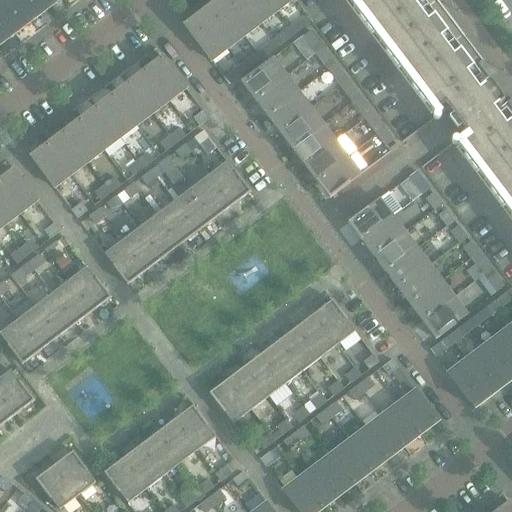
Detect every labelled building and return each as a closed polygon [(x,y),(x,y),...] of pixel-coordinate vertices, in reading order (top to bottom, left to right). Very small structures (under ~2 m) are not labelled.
[(32,22),(14,0),(0,0),(0,14),(16,35),(32,22)] [(48,10),(40,0),(14,0),(32,22),(48,10)] [(61,0),(40,0),(48,10),(61,0)] [(260,25),(241,0),(220,0),(217,2),(244,37),(260,25)] [(277,12),(267,0),(241,0),(260,25),(277,12)] [(267,0),(277,12),(293,0),(267,0)] [(353,0),(358,6),(372,23),(385,41),(398,58),(411,76),(425,93),(438,111),(445,105),(457,122),(470,138),(462,144),(476,161),(489,179),(502,196),(511,208),(511,99),(509,95),(503,100),(496,92),(491,84),(497,80),(494,75),(482,61),(436,0),(353,0)] [(244,37),(217,2),(201,15),(228,50),(244,37)] [(0,46),(16,35),(0,14),(0,46)] [(228,50),(201,15),(185,27),(189,34),(211,62),(212,62),(228,50)] [(298,33),(311,23),(312,22),(307,15),(293,26),(298,33)] [(284,44),(298,33),(293,26),(279,37),(284,44)] [(319,43),(311,33),(304,38),(312,49),(319,43)] [(271,54),(284,44),(279,37),(265,47),(271,54)] [(257,65),(271,54),(265,47),(251,58),(257,65)] [(331,60),(323,49),(316,54),(324,65),(331,60)] [(243,75),(257,65),(251,58),(237,68),(243,75)] [(186,89),(167,64),(163,59),(146,72),(169,102),(186,90),(186,89)] [(255,101),(285,77),(272,60),(261,69),(241,83),(255,101)] [(343,76),(335,65),(328,70),(336,81),(343,76)] [(229,86),(243,75),(237,68),(224,79),(229,86)] [(169,102),(146,72),(130,84),(153,114),(169,102)] [(267,117),(298,94),(285,77),(255,101),(267,117)] [(356,92),(348,82),(340,87),(349,98),(356,92)] [(153,114),(130,84),(113,96),(136,127),(153,114)] [(279,133),(310,110),(298,94),(267,117),(279,133)] [(136,127),(113,96),(97,108),(120,139),(136,127)] [(368,109),(360,98),(353,103),(361,114),(368,109)] [(120,139),(97,108),(81,121),(104,151),(120,139)] [(292,150),(322,126),(310,110),(279,133),(292,150)] [(209,120),(203,112),(193,119),(199,127),(209,120)] [(380,125),(372,114),(365,120),(373,130),(380,125)] [(104,151),(81,121),(65,133),(88,163),(104,151)] [(304,166),(335,143),(322,126),(292,150),(304,166)] [(186,137),(180,129),(170,137),(176,145),(186,137)] [(392,141),(384,130),(377,136),(385,146),(392,141)] [(209,139),(204,132),(194,139),(200,146),(209,139)] [(88,163),(65,133),(48,145),(71,176),(88,163)] [(176,145),(170,137),(160,145),(166,153),(176,145)] [(316,182),(347,159),(335,143),(304,166),(316,182)] [(71,176),(48,145),(31,158),(54,189),(71,176)] [(182,160),(191,153),(186,146),(176,153),(182,160)] [(153,162),(147,154),(137,162),(143,170),(153,162)] [(164,173),(174,166),(168,159),(159,166),(164,173)] [(348,185),(360,176),(347,159),(316,182),(330,200),(349,185),(348,185)] [(143,170),(137,162),(127,169),(133,177),(143,170)] [(250,193),(236,174),(227,163),(209,176),(232,207),(250,193)] [(37,202),(14,171),(0,181),(0,188),(20,215),(37,202)] [(147,186),(157,179),(151,172),(142,179),(147,186)] [(232,207),(209,176),(192,189),(215,220),(232,207)] [(121,187),(115,179),(105,186),(111,194),(121,187)] [(430,190),(421,179),(414,184),(422,195),(430,190)] [(139,192),(134,185),(124,192),(130,199),(139,192)] [(111,194),(105,186),(95,194),(101,202),(111,194)] [(20,215),(0,188),(0,222),(4,227),(20,215)] [(215,220),(192,189),(174,202),(198,233),(215,220)] [(442,206),(434,195),(426,201),(435,211),(442,206)] [(113,212),(122,205),(117,198),(107,205),(113,212)] [(361,242),(392,218),(379,201),(367,210),(367,209),(348,224),(361,242)] [(198,233),(174,202),(157,215),(180,246),(198,233)] [(87,212),(81,204),(71,212),(77,220),(87,212)] [(95,225),(105,218),(99,211),(90,218),(95,225)] [(454,222),(446,211),(439,217),(447,228),(454,222)] [(180,246),(157,215),(140,228),(163,259),(180,246)] [(374,258),(404,234),(392,218),(361,242),(374,258)] [(60,233),(54,225),(44,232),(50,240),(60,233)] [(163,259),(140,228),(123,241),(146,272),(163,259)] [(466,239),(458,228),(451,233),(459,244),(466,239)] [(386,274),(416,251),(404,234),(374,258),(386,274)] [(146,272),(123,241),(105,255),(113,267),(127,286),(146,272)] [(37,250),(31,242),(21,250),(27,258),(37,250)] [(61,251),(56,244),(46,251),(51,258),(61,251)] [(479,255),(471,244),(463,249),(471,260),(479,255)] [(27,258),(21,250),(11,258),(17,265),(27,258)] [(398,290),(429,267),(416,251),(386,274),(398,290)] [(44,264),(38,257),(29,264),(34,272),(44,264)] [(491,271),(483,260),(476,266),(484,276),(491,271)] [(410,306),(441,283),(429,267),(398,290),(410,306)] [(111,299),(96,280),(87,268),(69,282),(93,313),(111,299)] [(26,277),(21,270),(11,277),(17,285),(26,277)] [(503,287),(495,276),(488,282),(496,293),(503,287)] [(93,313),(69,282),(52,295),(75,326),(93,313)] [(0,297),(9,290),(4,283),(0,286),(0,297)] [(423,323),(453,299),(441,283),(410,306),(423,323)] [(505,306),(511,300),(511,289),(499,299),(505,306)] [(75,326),(52,295),(35,308),(58,339),(75,326)] [(455,325),(466,316),(453,299),(423,323),(436,340),(455,326),(455,325)] [(491,316),(505,306),(499,299),(485,309),(491,316)] [(355,333),(347,321),(333,302),(314,316),(337,346),(355,333)] [(58,339),(35,308),(17,321),(41,352),(58,339)] [(477,327),(491,316),(485,309),(472,320),(477,327)] [(337,346),(314,316),(297,329),(320,359),(337,346)] [(463,337),(477,327),(472,320),(458,330),(463,337)] [(41,352),(17,321),(0,334),(0,335),(8,346),(8,347),(22,366),(41,352)] [(511,325),(497,337),(511,357),(511,325)] [(320,359),(297,329),(280,342),(303,372),(320,359)] [(450,348),(463,337),(458,330),(444,341),(450,348)] [(511,380),(511,357),(497,337),(481,350),(507,385),(511,380)] [(436,358),(450,348),(444,341),(430,351),(436,358)] [(303,372),(280,342),(262,355),(286,385),(303,372)] [(507,385),(481,350),(464,362),(491,397),(507,385)] [(286,385),(262,355),(245,368),(268,398),(286,385)] [(379,363),(373,356),(364,363),(369,370),(379,363)] [(398,369),(392,361),(382,368),(388,376),(398,369)] [(491,397),(464,362),(448,374),(448,375),(474,410),(491,397)] [(268,398),(245,368),(228,381),(251,411),(268,398)] [(361,377),(355,370),(346,377),(351,384),(361,377)] [(34,402),(20,383),(19,383),(11,371),(0,379),(0,395),(16,416),(34,402)] [(375,386),(369,379),(358,386),(364,394),(375,386)] [(251,411),(228,381),(210,395),(224,414),(233,425),(251,411)] [(343,390),(338,383),(328,390),(334,397),(343,390)] [(364,394),(358,386),(348,394),(354,402),(364,394)] [(435,417),(415,392),(398,405),(421,435),(438,422),(434,417),(435,417)] [(0,427),(16,416),(0,395),(0,427)] [(326,403),(321,396),(311,403),(317,410),(326,403)] [(342,411),(336,403),(326,411),(332,419),(342,411)] [(421,435),(398,405),(382,417),(405,448),(421,435)] [(215,437),(207,425),(192,406),(173,421),(197,451),(215,437)] [(309,416),(304,409),(294,416),(299,423),(309,416)] [(332,419),(326,411),(316,418),(322,426),(332,419)] [(405,448),(382,417),(365,429),(389,460),(405,448)] [(197,451),(173,421),(156,434),(180,464),(197,451)] [(282,436),(292,429),(286,422),(277,429),(282,436)] [(309,436),(304,428),(293,435),(299,443),(309,436)] [(389,460),(365,429),(349,442),(372,472),(389,460)] [(180,464),(156,434),(139,447),(163,478),(180,464)] [(265,449),(275,442),(269,435),(260,442),(265,449)] [(299,443),(293,435),(283,443),(289,451),(299,443)] [(372,472),(349,442),(333,454),(356,484),(372,472)] [(163,478),(139,447),(122,461),(146,491),(163,478)] [(277,448),(270,453),(276,461),(283,456),(277,448)] [(96,484),(87,472),(73,453),(54,467),(78,498),(96,484)] [(276,461),(270,453),(260,461),(266,469),(276,461)] [(356,484),(333,454),(317,466),(340,497),(356,484)] [(146,491),(122,461),(104,474),(119,493),(128,505),(146,491)] [(340,497),(317,466),(300,479),(323,509),(340,497)] [(78,498),(54,467),(36,481),(50,500),(51,500),(59,511),(78,498)] [(221,483),(231,475),(225,468),(216,475),(221,483)] [(249,482),(243,474),(233,481),(239,489),(249,482)] [(13,486),(3,478),(0,479),(0,489),(6,494),(13,486)] [(319,511),(323,509),(300,479),(284,491),(284,492),(283,492),(298,511),(319,511)] [(204,496),(213,488),(208,481),(198,488),(204,496)] [(225,499),(219,491),(209,499),(215,507),(225,499)] [(196,501),(191,494),(181,501),(187,509),(196,501)] [(26,511),(33,502),(23,495),(17,503),(26,511)] [(208,511),(215,507),(209,499),(199,507),(203,511),(208,511)] [(27,511),(40,511),(42,510),(33,502),(26,511),(27,511)] [(511,511),(511,506),(510,503),(498,511),(511,511)]
